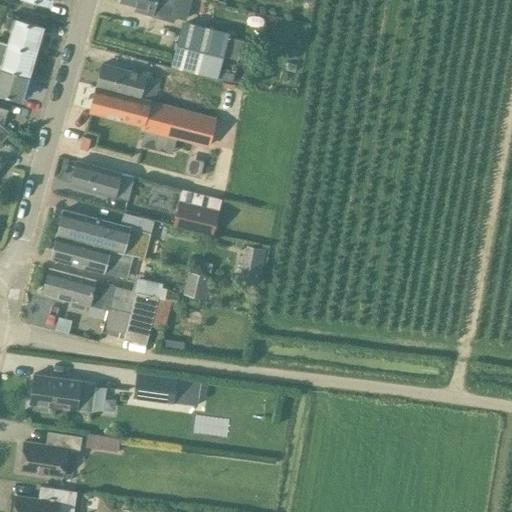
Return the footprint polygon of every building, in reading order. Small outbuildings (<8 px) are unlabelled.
[(125,0),(169,13),(172,0),(125,0)] [(16,18),(6,16),(3,28),(12,30),(9,41),(36,48),(42,25),(16,18)] [(217,77),(228,35),(182,24),(171,65),(217,77)] [(0,39),(0,65),(2,66),(28,74),(36,48),(9,41),(0,39)] [(154,100),(161,77),(103,62),(97,84),(154,100)] [(0,91),(22,98),(28,74),(2,66),(0,65),(0,91)] [(208,145),(215,117),(96,87),(90,110),(140,122),(139,128),(208,145)] [(0,120),(4,124),(10,100),(0,96),(0,120)] [(0,142),(2,144),(12,131),(0,121),(0,142)] [(80,143),(76,154),(107,165),(111,154),(80,143)] [(71,182),(128,198),(134,176),(77,161),(71,182)] [(211,234),(217,211),(179,202),(173,225),(211,234)] [(140,230),(127,226),(64,209),(57,233),(134,254),(140,230)] [(51,257),(116,275),(123,277),(130,255),(122,252),(57,236),(51,257)] [(244,242),(237,275),(259,279),(266,246),(244,242)] [(158,296),(137,291),(131,290),(114,286),(48,268),(42,291),(108,309),(102,332),(125,337),(147,342),(158,296)] [(204,297),(209,277),(188,272),(184,293),(204,297)] [(133,280),(131,290),(137,291),(164,297),(165,290),(159,289),(160,285),(133,280)] [(56,327),(55,330),(68,333),(69,330),(71,320),(59,317),(56,327)] [(133,395),(173,401),(176,376),(136,371),(133,395)] [(89,409),(93,382),(80,380),(81,379),(34,373),(30,401),(34,402),(33,408),(48,410),(49,404),(89,409)] [(79,449),(81,435),(48,431),(48,432),(55,433),(53,445),(25,441),(20,470),(62,476),(67,447),(79,449)] [(88,445),(117,448),(118,436),(89,433),(88,445)] [(57,511),(59,503),(71,504),(73,490),(39,485),(37,499),(17,496),(14,511),(57,511)]
